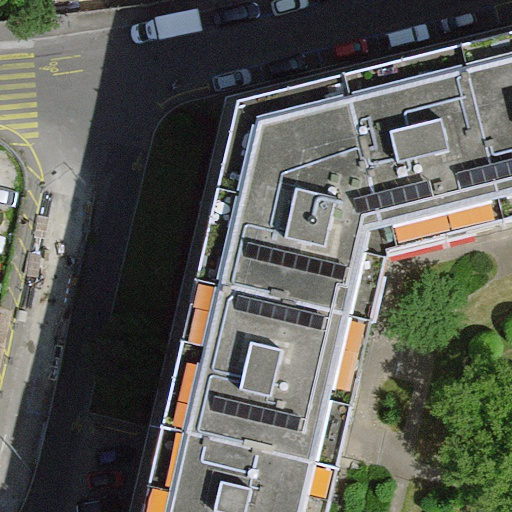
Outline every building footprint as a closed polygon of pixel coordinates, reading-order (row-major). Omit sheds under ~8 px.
[(154,7),(184,0),(52,0),(55,18),(154,7)] [(511,38),(462,50),(507,227),(511,225),(511,38)] [(346,79),(390,257),(507,227),(462,50),(346,79)] [(198,282),(375,323),(390,257),(346,79),(238,106),(198,282)] [(163,428),(341,470),(375,323),(198,282),(163,428)] [(143,511),(331,511),(341,470),(163,428),(143,511)]
